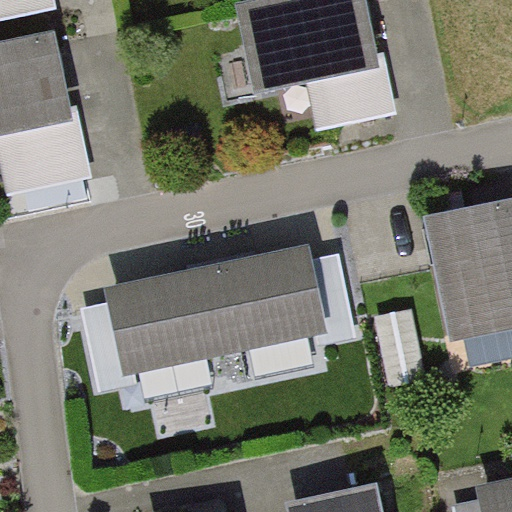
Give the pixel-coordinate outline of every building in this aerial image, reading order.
[(0,0),(0,25),(59,14),(56,0),(0,0)] [(386,57),(378,59),(365,0),(294,0),(286,2),(238,12),(256,104),(310,93),(318,136),(398,120),(386,57)] [(0,166),(7,202),(93,184),(78,111),(72,112),(56,39),(0,50),(0,166)] [(452,353),(511,339),(511,207),(424,227),(452,353)] [(209,276),(228,363),(318,344),(320,352),(360,344),(342,260),(314,266),(311,254),(209,276)] [(138,382),(228,363),(209,276),(106,298),(109,309),(84,315),(102,398),(140,389),(138,382)] [(415,314),(378,321),(391,391),(428,384),(415,314)] [(511,511),(511,487),(477,495),(479,505),(454,510),(454,511),(511,511)] [(384,511),(380,493),(290,511),(289,511),(384,511)]
